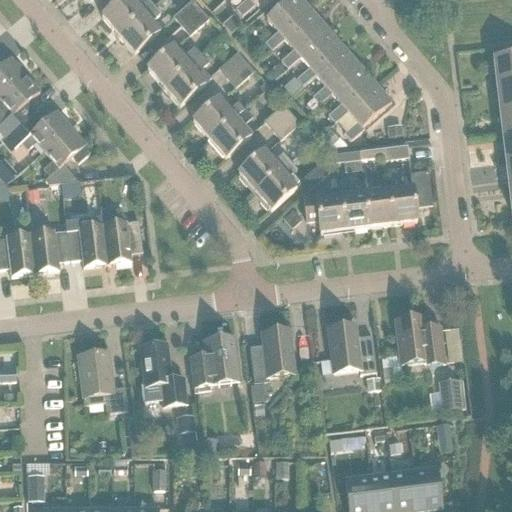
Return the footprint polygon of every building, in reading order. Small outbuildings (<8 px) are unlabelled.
[(124,0),(100,21),(117,40),(152,10),(144,1),(135,9),(127,0),(124,0)] [(244,0),(247,3),(235,13),(241,21),(254,9),(253,8),(261,0),(244,0)] [(281,42),(311,16),(297,0),(292,0),(265,24),(276,37),(264,47),(271,55),(283,44),(281,42)] [(180,32),(199,15),(191,6),(172,23),(180,32)] [(152,10),(117,40),(133,59),(159,36),(150,26),(159,18),(152,10)] [(199,15),(180,32),(188,42),(208,25),(199,15)] [(281,42),(283,44),(292,55),(280,65),(287,73),(299,63),(297,60),(327,34),(311,16),(281,42)] [(233,19),(222,28),(230,38),(241,28),(233,19)] [(297,60),(299,63),(308,73),(296,84),(302,91),(315,81),(313,78),(343,52),(327,34),(297,60)] [(162,92),(200,59),(193,51),(181,62),(172,51),(146,74),(162,92)] [(313,78),(315,81),(324,91),(312,102),(318,109),(330,99),(328,97),(359,70),(343,52),(313,78)] [(226,83),(245,66),(236,56),(217,73),(226,83)] [(200,59),(162,92),(178,111),(204,88),(210,83),(201,73),(207,67),(200,59)] [(495,89),(511,87),(511,60),(492,63),(495,89)] [(0,101),(24,80),(10,63),(0,71),(0,101)] [(245,66),(226,83),(234,92),(253,75),(245,66)] [(278,68),(268,77),(274,84),(284,75),(278,68)] [(328,97),(330,99),(340,109),(328,120),(334,127),(346,117),(344,115),(374,88),(359,70),(328,97)] [(0,138),(5,144),(26,126),(17,116),(39,96),(24,80),(0,101),(0,138)] [(294,82),(282,92),(290,102),(302,91),(296,84),(294,82)] [(498,115),(511,113),(511,87),(495,89),(498,115)] [(344,115),(346,117),(355,128),(343,138),(350,146),(363,134),(361,132),(391,107),(374,88),(344,115)] [(317,108),(312,102),(306,107),(311,113),(317,108)] [(208,145),(243,114),(237,107),(228,115),(218,104),(192,126),(208,145)] [(271,136),(291,119),(282,109),(263,126),(271,136)] [(511,113),(498,115),(501,140),(511,138),(511,113)] [(243,114),(208,145),(224,163),(249,140),(241,130),(250,123),(243,114)] [(44,157),(71,133),(56,116),(34,136),(26,126),(5,144),(14,154),(20,149),(26,155),(35,147),(44,157)] [(291,119),(271,136),(279,145),(299,128),(291,119)] [(400,130),(387,132),(388,141),(402,140),(400,130)] [(71,133),(44,157),(52,166),(42,174),(48,181),(44,185),(48,190),(78,186),(63,169),(71,162),(77,169),(89,158),(84,151),(85,150),(71,133)] [(327,137),(318,145),(325,154),(326,154),(326,153),(335,145),(327,137)] [(511,139),(501,140),(504,166),(511,165),(511,139)] [(382,153),(383,162),(384,165),(408,162),(407,150),(382,153)] [(359,165),(383,162),(382,153),(358,156),(359,165)] [(254,197),(288,167),(281,159),(272,167),(263,156),(237,179),(254,197)] [(334,168),(359,165),(358,156),(333,159),(334,168)] [(309,192),(328,175),(319,166),(301,182),(309,192)] [(288,167),(254,197),(270,216),(295,193),(285,182),(294,174),(288,167)] [(387,196),(391,229),(416,226),(415,214),(431,211),(427,177),(409,180),(411,193),(387,196)] [(368,232),(363,199),(349,201),(348,192),(338,193),(344,235),(368,232)] [(319,238),(344,235),(338,193),(328,194),(330,203),(315,205),(314,199),(302,201),(305,226),(317,224),(319,238)] [(37,194),(26,196),(27,205),(38,204),(37,194)] [(368,232),(391,229),(387,196),(363,199),(368,232)] [(100,216),(107,270),(131,267),(130,259),(142,258),(138,226),(126,228),(126,227),(125,228),(124,221),(121,219),(112,220),(111,210),(100,212),(100,216)] [(82,273),(107,270),(100,216),(87,218),(88,232),(78,234),(78,235),(66,237),(70,267),(81,265),(82,273)] [(300,227),(292,218),(283,226),(291,235),(300,227)] [(70,267),(66,237),(54,238),(54,236),(30,239),(35,279),(59,276),(58,268),(70,267)] [(10,282),(35,279),(30,239),(5,243),(5,244),(0,244),(0,275),(9,274),(10,282)] [(423,334),(422,326),(395,329),(400,370),(426,367),(427,371),(443,369),(438,332),(423,334)] [(457,333),(444,335),(448,368),(461,366),(457,333)] [(355,343),(354,334),(328,337),(333,378),(358,375),(359,380),(375,378),(371,341),(355,343)] [(253,389),(268,387),(268,383),(293,379),(288,338),(262,342),(263,350),(249,352),(253,389)] [(193,398),(210,396),(209,392),(239,388),(233,341),(202,345),(204,360),(189,362),(193,398)] [(171,385),(166,349),(139,353),(143,393),(159,391),(162,412),(186,409),(183,384),(171,385)] [(112,394),(107,357),(78,361),(83,402),(103,400),(105,419),(127,416),(124,392),(112,394)] [(0,386),(15,386),(15,374),(0,374),(0,386)] [(378,383),(368,384),(370,396),(380,394),(378,383)] [(437,387),(440,416),(462,414),(459,385),(437,387)] [(268,392),(268,388),(249,390),(250,395),(251,395),(253,406),(266,404),(265,398),(270,397),(269,391),(268,392)] [(13,398),(2,398),(3,407),(14,407),(13,398)] [(177,438),(194,436),(192,420),(175,422),(177,438)] [(439,454),(451,453),(448,429),(436,430),(439,454)] [(383,435),(374,436),(374,439),(375,445),(385,444),(383,435)] [(341,443),(329,445),(330,457),(342,455),(341,443)] [(218,462),(217,447),(201,448),(202,463),(218,462)] [(400,458),(399,448),(388,449),(389,459),(400,458)] [(264,467),(253,467),(253,481),(264,481),(264,467)] [(275,483),(288,483),(288,467),(275,467),(275,483)] [(25,468),(25,477),(48,477),(48,468),(25,468)] [(97,480),(110,480),(110,470),(97,470),(97,480)] [(126,470),(113,470),(113,480),(126,479),(126,470)] [(237,479),(249,479),(249,470),(237,470),(237,479)] [(74,480),(86,480),(86,471),(74,471),(74,480)] [(413,475),(417,511),(441,511),(436,472),(413,475)] [(394,511),(417,511),(413,475),(390,478),(394,511)] [(165,477),(151,478),(152,498),(166,498),(165,477)] [(394,511),(390,478),(367,481),(371,511),(394,511)] [(43,506),(43,480),(27,480),(27,506),(43,506)] [(371,511),(367,481),(344,484),(347,511),(371,511)]
